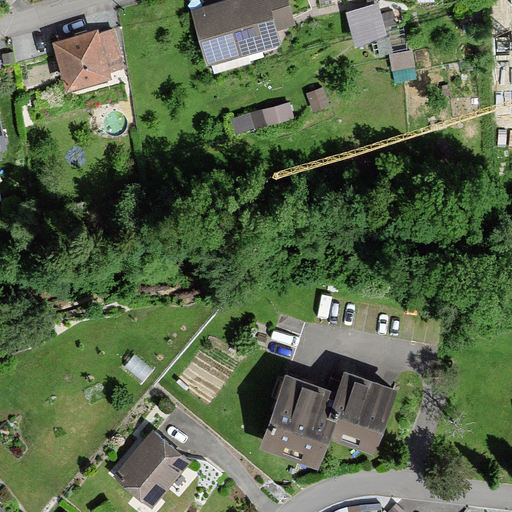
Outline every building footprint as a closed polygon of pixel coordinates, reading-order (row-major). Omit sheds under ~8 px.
[(278,0),(225,0),(182,13),(198,65),(270,44),(266,31),(286,24),(278,0)] [(372,4),(345,10),(352,45),(380,39),(372,4)] [(88,28),(41,41),(54,88),(99,76),(97,69),(117,63),(107,28),(89,33),(88,28)] [(327,393),(273,374),(247,449),(308,470),(320,437),(367,453),(389,388),(335,369),(327,393)] [(147,432),(109,479),(147,509),(184,462),(147,432)]
